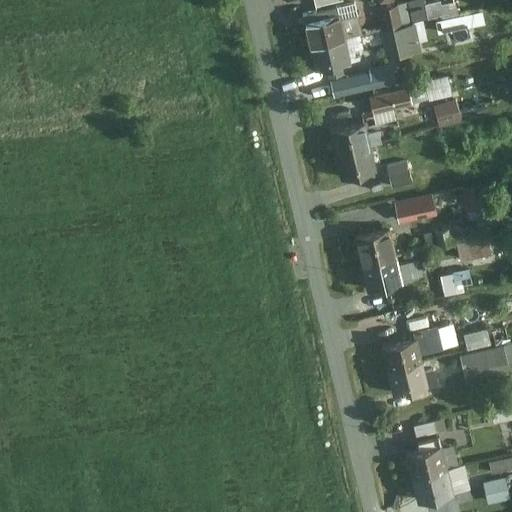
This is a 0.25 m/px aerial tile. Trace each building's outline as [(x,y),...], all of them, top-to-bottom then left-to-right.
[(411,0),(379,6),(390,58),(426,51),(419,20),(439,15),(443,31),(483,23),(481,12),(462,16),(459,0),(452,0),(428,5),(427,0),(411,0)] [(339,11),(304,19),(310,43),(343,35),(363,30),(358,12),(340,16),(339,11)] [(343,35),(310,43),(316,67),(349,59),(343,35)] [(428,79),(432,98),(455,93),(451,74),(428,79)] [(408,85),(369,94),(373,111),(412,102),(408,85)] [(365,119),(329,127),(335,152),(370,144),(365,119)] [(370,144),(335,152),(340,175),(376,167),(370,144)] [(389,164),(395,185),(415,179),(410,159),(389,164)] [(480,205),(475,184),(466,186),(470,207),(480,205)] [(431,192),(395,201),(400,221),(436,213),(431,192)] [(390,227),(355,234),(360,259),(395,252),(390,227)] [(492,251),(488,236),(460,242),(464,258),(492,251)] [(395,252),(360,259),(366,286),(411,276),(408,261),(397,264),(395,252)] [(416,336),(380,344),(386,368),(422,359),(420,353),(443,347),(437,324),(414,329),(416,336)] [(491,326),(467,330),(469,346),(493,343),(491,326)] [(511,343),(465,349),(468,380),(511,374),(511,343)] [(422,359),(386,368),(392,391),(437,381),(434,367),(424,369),(422,359)] [(511,402),(494,405),(497,420),(511,417),(511,402)] [(433,421),(414,425),(416,436),(436,431),(433,421)] [(441,443),(405,451),(411,475),(447,466),(441,443)] [(447,466),(411,475),(417,499),(453,490),(447,466)] [(487,479),(490,501),(511,497),(511,489),(510,476),(487,479)]
